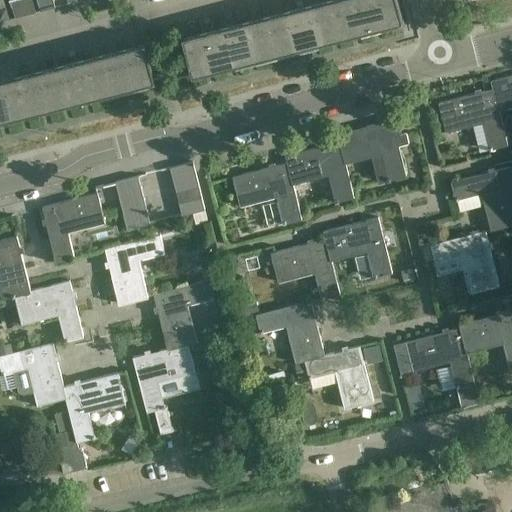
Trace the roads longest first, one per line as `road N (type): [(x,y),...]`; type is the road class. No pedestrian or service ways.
road 1 (residential): [(438,60),(0,184)]
road 2 (residential): [(86,511),(323,458)]
road 3 (residential): [(0,60),(220,0)]
road 4 (residential): [(323,458),(511,407)]
